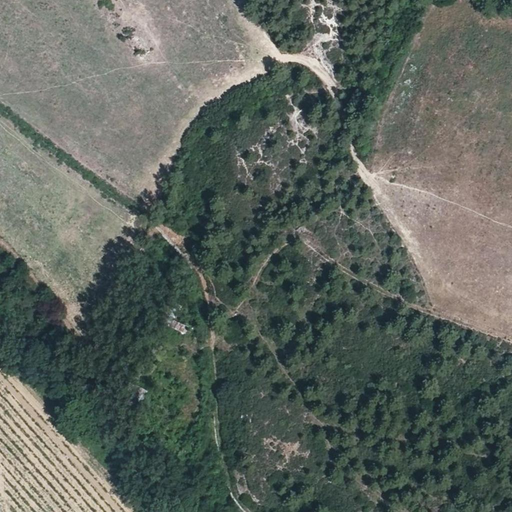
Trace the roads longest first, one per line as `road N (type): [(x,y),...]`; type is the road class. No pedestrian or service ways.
road 1 (track): [(214,342),(263,263),(293,240),(389,298),(511,343)]
road 2 (track): [(289,58),(325,77),(354,158),(419,265),(429,297),(424,312)]
